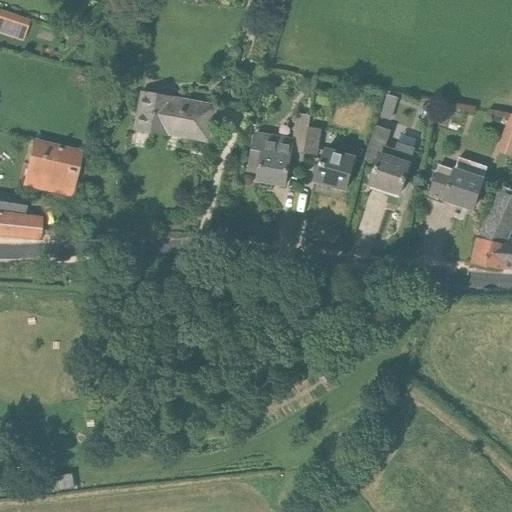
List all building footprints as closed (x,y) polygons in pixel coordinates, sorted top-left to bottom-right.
[(283,0),(269,0),(267,8),(279,12),(283,0)] [(16,16),(9,37),(22,41),(29,20),(16,16)] [(312,92),(315,84),(308,78),(300,80),(298,88),(304,94),(312,92)] [(210,136),(216,106),(142,92),(136,129),(167,134),(168,128),(210,136)] [(380,117),(391,120),(394,110),(383,106),(380,117)] [(511,114),(509,114),(503,130),(511,133),(511,114)] [(399,194),(403,182),(404,182),(410,164),(393,158),(395,150),(385,146),(390,130),(377,126),(365,160),(377,164),(370,184),(399,194)] [(308,128),(304,153),(318,155),(319,149),(322,130),(320,130),(310,128),(308,128)] [(285,185),(291,153),(293,138),(256,132),(249,171),(259,173),(257,181),(285,185)] [(70,197),(81,152),(33,140),(22,186),(70,197)] [(354,160),(319,149),(318,155),(304,153),(303,161),(319,166),(315,181),(345,190),(354,160)] [(473,208),(483,179),(487,168),(459,158),(455,170),(454,170),(441,166),(432,192),(445,197),(445,199),(473,208)] [(511,240),(506,240),(511,226),(511,193),(504,190),(502,193),(482,236),(478,239),(472,264),(501,270),(502,267),(511,267),(511,240)] [(0,192),(0,213),(24,217),(26,197),(0,192)] [(40,219),(24,217),(0,213),(0,234),(38,238),(40,219)] [(59,226),(71,226),(71,217),(59,217),(59,226)]
